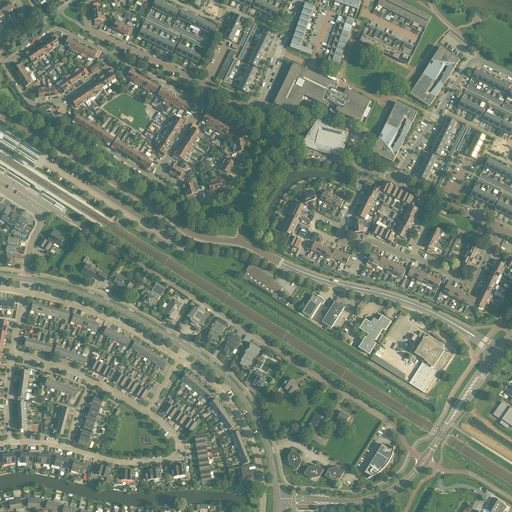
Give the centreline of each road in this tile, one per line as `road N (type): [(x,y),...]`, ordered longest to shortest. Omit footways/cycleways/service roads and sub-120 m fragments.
road 1 (residential): [(423,460),(392,423),(65,217)]
road 2 (tertiary): [(497,352),(420,307),(312,275),(238,242)]
road 3 (tertiary): [(238,242),(189,233),(0,116)]
road 4 (residential): [(159,171),(189,205),(227,193),(249,161),(247,133),(200,104)]
road 5 (residential): [(113,57),(59,28),(11,58),(7,67),(32,103),(57,100)]
road 6 (residential): [(511,75),(472,59),(394,180)]
road 7 (residential): [(262,511),(261,478),(239,416),(211,380),(178,358)]
road 8 (residential): [(184,347),(101,300),(24,277)]
road 9 (residential): [(178,358),(104,315),(22,290)]
road 10 (residential): [(66,448),(117,462),(173,459),(176,438),(148,411)]
road 11 (residential): [(275,502),(367,500),(399,485),(423,460)]
road 12 (residential): [(277,52),(339,80),(363,13)]
road 13 (residential): [(270,452),(234,385),(184,347)]
road 14 (residential): [(57,100),(65,123),(153,178),(159,171)]
road 15 (residential): [(423,460),(497,352)]
road 16 (residential): [(411,257),(475,283),(500,229)]
